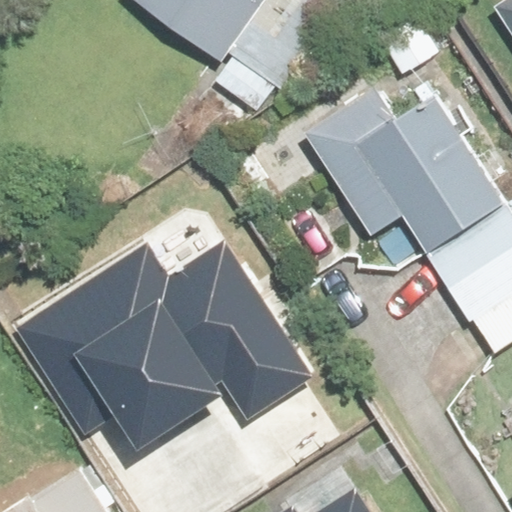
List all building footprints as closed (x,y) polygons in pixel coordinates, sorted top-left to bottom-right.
[(420,20),(382,48),(405,79),(444,51),(420,20)] [(436,260),(511,210),(511,205),(445,102),(408,126),(386,92),(314,139),(378,238),(408,218),(436,260)] [(511,210),(436,260),(499,358),(511,349),(511,210)] [(313,372),(233,251),(177,288),(154,253),(29,335),(91,429),(123,408),(148,446),(237,388),(252,412),(313,372)] [(112,511),(85,468),(14,511),(112,511)] [(372,511),(365,498),(342,511),(372,511)]
